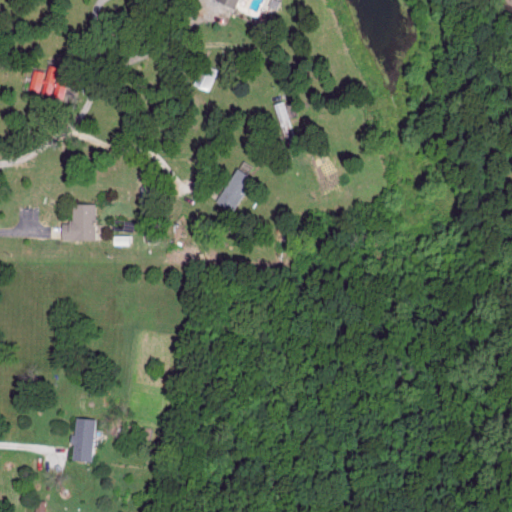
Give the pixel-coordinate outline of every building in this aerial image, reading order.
[(68,96),(72,76),(59,73),(61,64),(52,62),(50,69),(38,67),(34,89),(68,96)] [(285,130),(296,127),(287,99),(276,102),(285,130)] [(259,175),(241,164),(221,200),(239,210),(259,175)] [(99,238),(100,202),(77,201),(77,222),(68,222),(67,237),(99,238)] [(148,216),(148,239),(158,239),(157,216),(148,216)] [(96,459),(101,416),(81,414),(76,456),(96,459)] [(35,511),(48,511),(49,498),(36,498),(35,511)]
